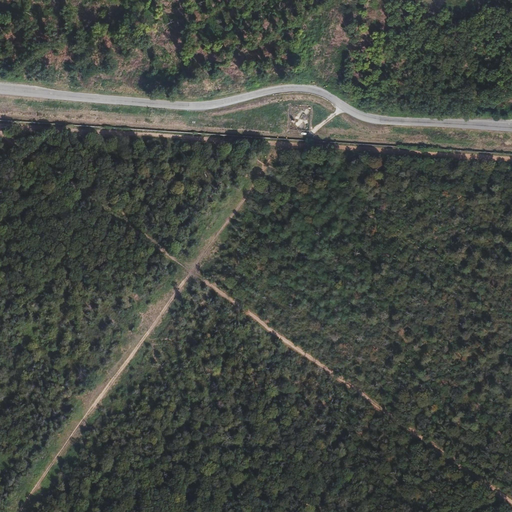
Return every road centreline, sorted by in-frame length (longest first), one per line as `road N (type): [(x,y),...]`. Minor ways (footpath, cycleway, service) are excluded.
road 1 (track): [(0,131),(511,503)]
road 2 (track): [(511,143),(370,134),(297,98),(210,115),(0,115)]
road 3 (track): [(293,129),(19,511)]
road 4 (unknown): [(511,159),(282,145)]
